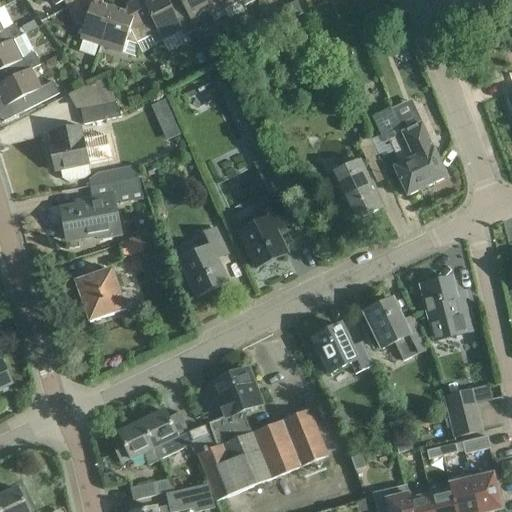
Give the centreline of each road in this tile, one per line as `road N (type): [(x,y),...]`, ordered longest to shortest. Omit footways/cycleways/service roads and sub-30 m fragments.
road 1 (residential): [(63,416),(480,217)]
road 2 (unclassified): [(480,217),(480,176),(412,0)]
road 3 (residential): [(63,416),(0,213)]
road 4 (residential): [(480,217),(478,244),(507,372)]
